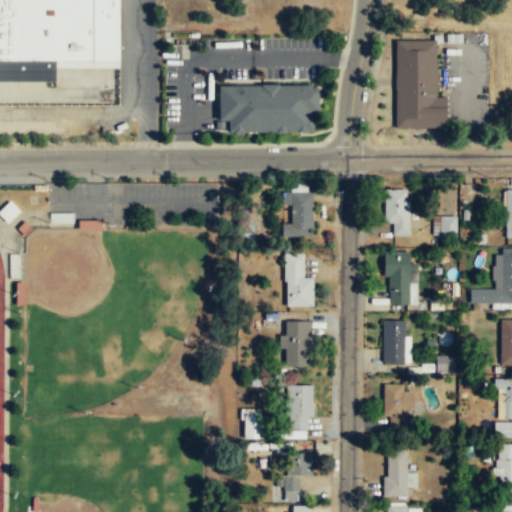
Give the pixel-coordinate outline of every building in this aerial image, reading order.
[(120,0),(0,0),(0,61),(120,61),(120,0)] [(443,127),(444,94),(434,95),(433,37),(399,37),(393,38),(393,127),(443,127)] [(225,118),(225,130),(227,130),(310,129),(310,108),(315,107),(315,85),(308,85),(308,82),(261,82),(215,83),(216,118),(225,118)] [(511,237),(511,188),(503,189),(504,237),(511,237)] [(383,190),(383,225),(390,225),(390,235),(408,235),(408,190),(383,190)] [(312,192),(289,192),(289,224),(282,224),(282,238),(312,238),(312,192)] [(0,215),(9,224),(20,212),(9,202),(0,211),(0,215)] [(455,215),(439,216),(439,235),(455,234),(455,215)] [(78,228),(101,228),(101,227),(101,219),(78,219),(78,220),(78,227),(78,228)] [(17,227),(25,235),(32,227),(25,220),(17,227)] [(468,305),(511,305),(511,248),(493,248),(493,290),(469,289),(468,305)] [(385,303),(416,303),(416,282),(409,282),(409,251),(385,251),(385,303)] [(284,306),(312,306),(312,277),(302,277),(302,256),(284,256),(284,306)] [(25,281),(24,281),(16,281),(16,304),(23,304),(25,304),(25,281)] [(309,320),(281,320),(281,366),(309,366),(309,320)] [(382,362),(408,362),(408,320),(382,320),(382,362)] [(511,320),(499,320),(499,365),(511,365),(511,320)] [(435,371),(454,371),(454,354),(435,354),(435,371)] [(311,431),(311,384),(287,384),(287,431),(311,431)] [(403,384),(383,384),(383,427),(410,427),(410,391),(403,391),(403,384)] [(511,384),(497,384),(497,420),(511,420),(511,384)] [(242,438),(260,438),(260,410),(242,410),(242,438)] [(510,421),(493,420),(493,436),(510,436),(510,421)] [(511,490),(511,448),(495,448),(495,490),(511,490)] [(407,487),(414,487),(414,472),(406,472),(406,451),(383,451),(383,497),(407,497),(407,487)] [(297,476),(309,476),(310,453),(285,453),(284,499),(297,499),(297,476)] [(406,511),(406,503),(384,503),(384,511),(406,511)]
